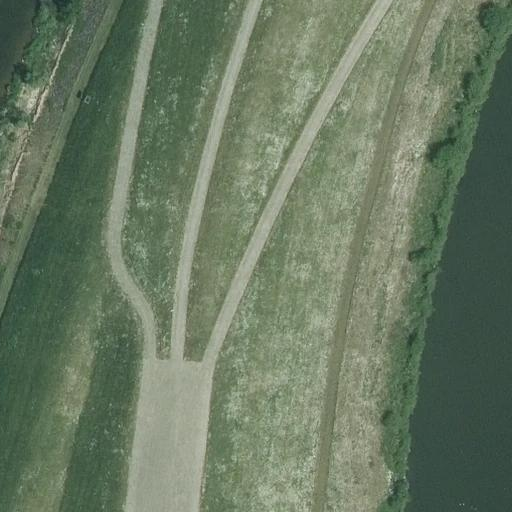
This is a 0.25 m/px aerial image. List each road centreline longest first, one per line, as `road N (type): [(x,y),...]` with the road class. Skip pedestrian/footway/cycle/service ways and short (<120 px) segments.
road 1 (track): [(390,0),(338,86),(221,330),(159,511)]
road 2 (track): [(165,511),(183,281),(217,131),(259,0)]
road 3 (track): [(171,511),(148,332),(116,242),(158,0)]
